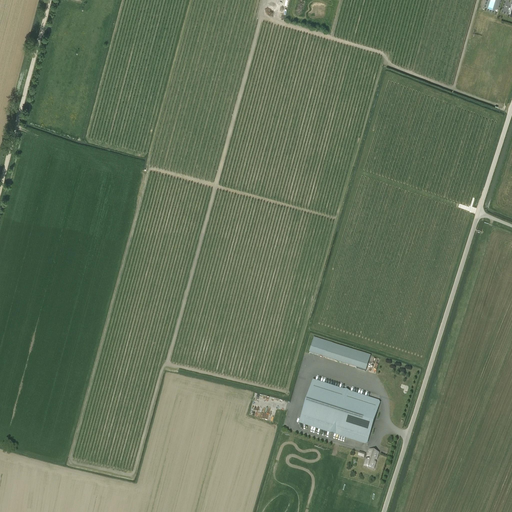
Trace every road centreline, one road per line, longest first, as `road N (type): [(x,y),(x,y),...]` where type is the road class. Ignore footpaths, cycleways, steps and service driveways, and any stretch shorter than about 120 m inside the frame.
road 1 (unclassified): [(384,511),(478,213)]
road 2 (unclassified): [(51,0),(0,193)]
